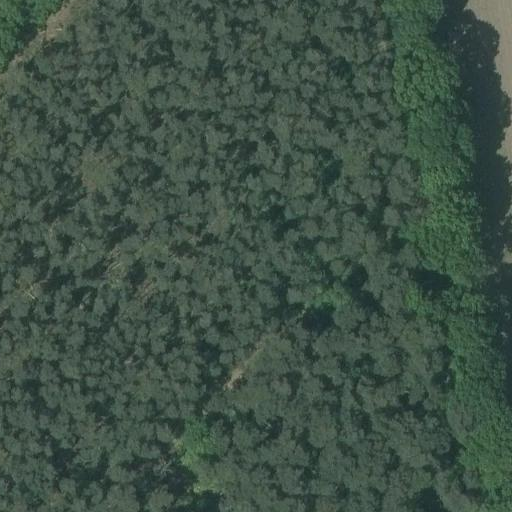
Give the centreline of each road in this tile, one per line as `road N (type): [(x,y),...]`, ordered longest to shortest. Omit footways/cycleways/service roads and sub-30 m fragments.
road 1 (track): [(419,0),(499,511)]
road 2 (track): [(69,511),(446,159)]
